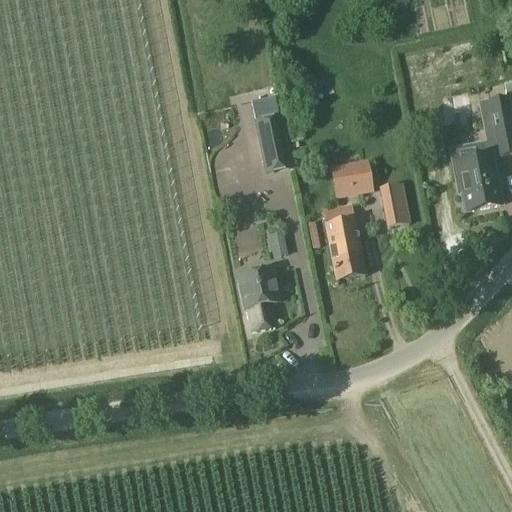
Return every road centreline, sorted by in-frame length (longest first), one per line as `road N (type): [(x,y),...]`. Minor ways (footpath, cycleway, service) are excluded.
road 1 (unclassified): [(0,448),(367,390),(427,354)]
road 2 (unclassified): [(508,511),(427,354)]
